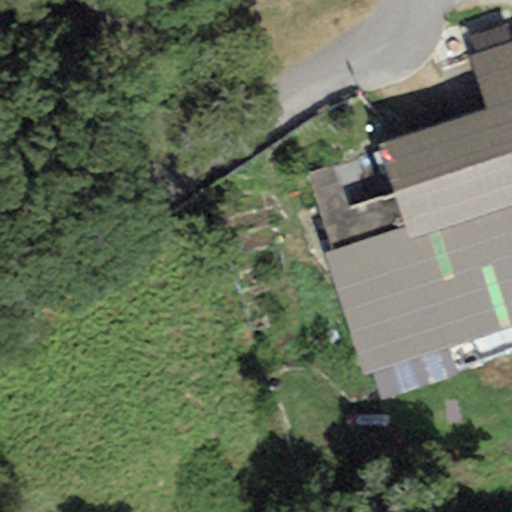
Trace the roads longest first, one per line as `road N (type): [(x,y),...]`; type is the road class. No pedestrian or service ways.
road 1 (unclassified): [(0,315),(26,287),(280,104),(370,57),(398,34),(406,0)]
road 2 (unclassified): [(116,0),(0,31)]
